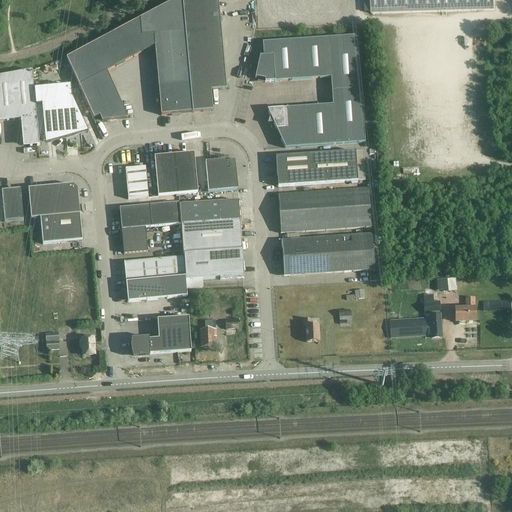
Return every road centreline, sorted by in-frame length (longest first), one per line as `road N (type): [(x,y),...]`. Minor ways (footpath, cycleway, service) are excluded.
road 1 (unclassified): [(267,377),(257,161),(247,138),(229,130),(119,138),(95,164)]
road 2 (unclassified): [(267,377),(511,366)]
road 3 (unclassified): [(114,385),(95,164)]
road 4 (unclassified): [(114,385),(267,377)]
